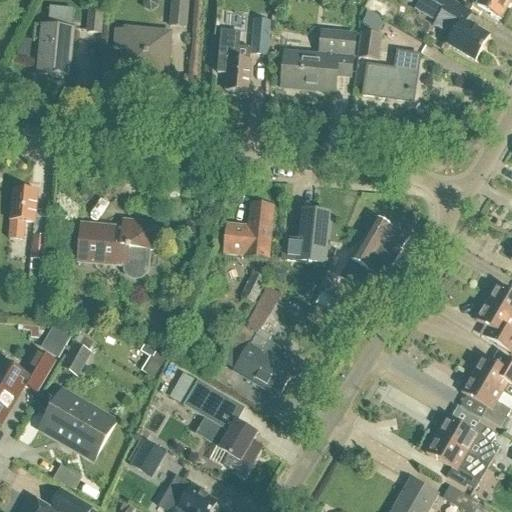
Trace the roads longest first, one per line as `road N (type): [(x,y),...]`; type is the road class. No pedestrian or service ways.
road 1 (residential): [(470,182),(0,134)]
road 2 (residential): [(284,511),(470,182)]
